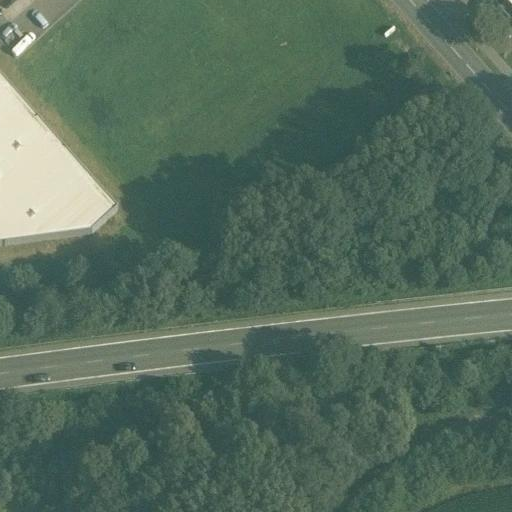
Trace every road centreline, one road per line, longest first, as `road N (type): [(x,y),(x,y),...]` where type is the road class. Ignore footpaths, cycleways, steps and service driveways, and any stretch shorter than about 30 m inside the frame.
road 1 (primary): [(511,323),(0,380)]
road 2 (unclassified): [(511,422),(429,435),(388,453),(320,511)]
road 3 (tertiary): [(511,117),(408,0)]
